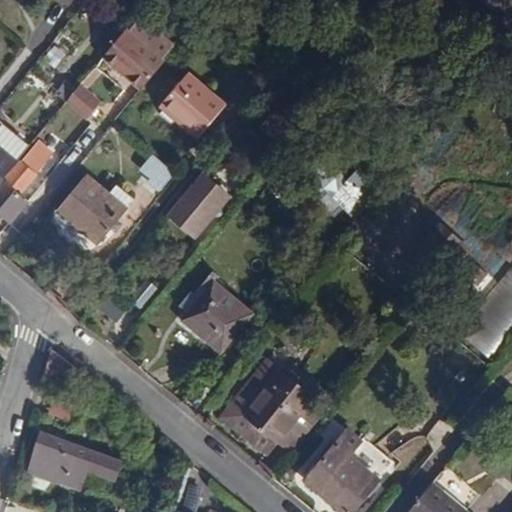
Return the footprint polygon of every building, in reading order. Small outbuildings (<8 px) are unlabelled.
[(133,35),(106,59),(143,93),(169,64),(180,46),(146,19),(133,35)] [(185,72),(158,104),(195,135),(222,104),(185,72)] [(73,92),(66,103),(88,118),(95,108),(73,92)] [(273,107),(259,124),(275,138),(289,121),(273,107)] [(0,180),(32,141),(33,141),(0,113),(0,180)] [(0,180),(0,219),(6,225),(25,204),(15,196),(49,155),(32,141),(0,180)] [(149,153),(138,167),(150,177),(146,182),(157,191),(172,173),(149,153)] [(347,206),(361,189),(336,169),(322,186),(347,206)] [(200,172),(178,198),(206,220),(227,195),(200,172)] [(83,174),(56,208),(98,242),(125,208),(122,206),(131,194),(116,182),(108,193),(83,174)] [(419,251),(406,265),(420,279),(434,265),(444,274),(468,248),(440,222),(416,248),(419,251)] [(484,274),(474,263),(464,274),(474,284),(484,274)] [(434,265),(420,279),(430,288),(444,274),(434,265)] [(511,269),(510,268),(454,332),(487,362),(511,333),(511,269)] [(189,289),(175,305),(185,313),(180,318),(219,350),(251,311),(216,282),(220,277),(212,269),(205,277),(193,292),(189,289)] [(50,347),(39,382),(49,384),(54,366),(72,380),(79,371),(50,347)] [(265,360),(250,378),(264,388),(279,371),(265,360)] [(250,378),(218,418),(265,456),(276,442),(312,398),(279,371),(264,388),(250,378)] [(327,411),(312,398),(276,442),(290,455),(327,411)] [(347,427),(305,478),(344,511),(347,511),(391,460),(362,437),(360,438),(347,427)] [(26,470),(28,471),(50,477),(77,487),(84,468),(112,478),(118,459),(39,430),(26,470)] [(50,477),(28,471),(25,480),(47,488),(50,477)] [(464,511),(448,499),(437,511),(464,511)]
